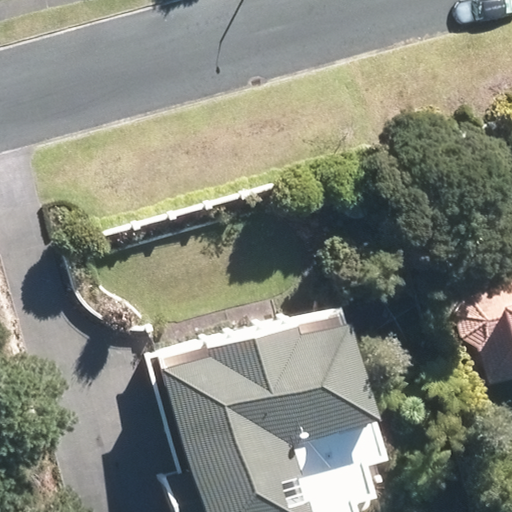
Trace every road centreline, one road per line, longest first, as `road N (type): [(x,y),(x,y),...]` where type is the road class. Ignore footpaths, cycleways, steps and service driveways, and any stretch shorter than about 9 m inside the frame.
road 1 (residential): [(386,0),(0,106)]
road 2 (unknown): [(0,192),(74,511)]
